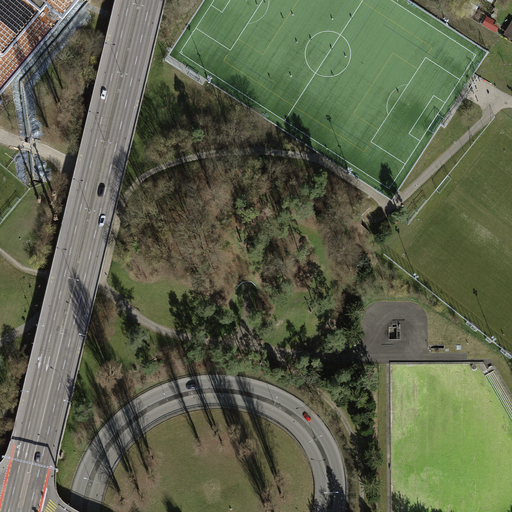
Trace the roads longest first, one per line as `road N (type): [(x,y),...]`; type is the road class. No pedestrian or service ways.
road 1 (secondary): [(130,0),(9,508)]
road 2 (secondary): [(35,488),(150,0)]
road 3 (secondary): [(338,511),(340,477),(319,428),(280,397),(225,382),(173,388),(121,419),(91,457),(76,511)]
road 4 (secondary): [(93,511),(105,468),(134,430),(164,411),(211,400),(262,408),(298,431),(320,472),(320,511)]
